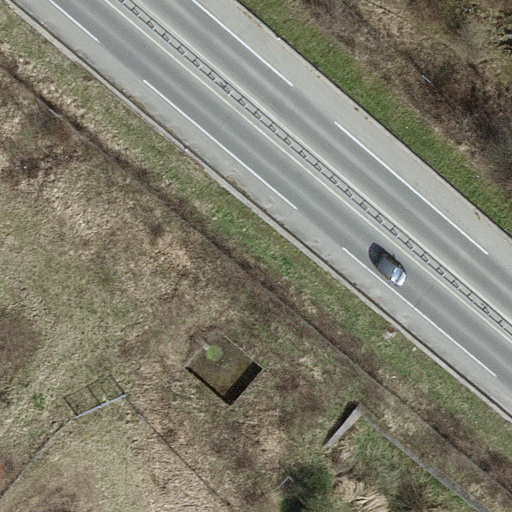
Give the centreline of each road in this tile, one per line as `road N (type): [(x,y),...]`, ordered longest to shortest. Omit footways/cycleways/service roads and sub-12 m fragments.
road 1 (trunk): [(81,0),(511,359)]
road 2 (trunk): [(511,290),(173,0)]
